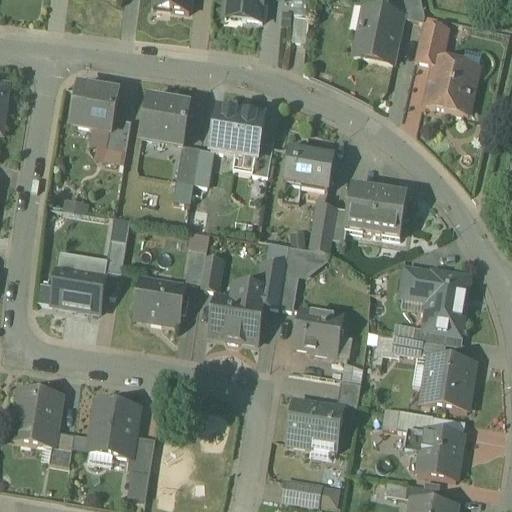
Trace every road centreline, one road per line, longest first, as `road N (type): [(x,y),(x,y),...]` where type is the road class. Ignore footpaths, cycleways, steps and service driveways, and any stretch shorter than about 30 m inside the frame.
road 1 (residential): [(50,55),(19,295),(26,340),(40,354),(234,391),(261,428),(248,511)]
road 2 (residential): [(50,55),(274,84),(328,101),(385,135),(424,172),(465,222),(506,294)]
